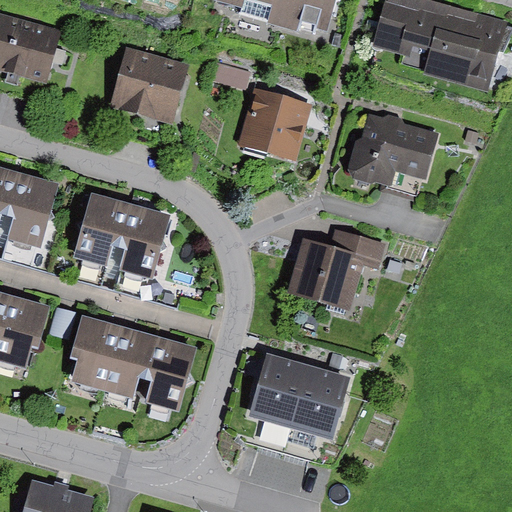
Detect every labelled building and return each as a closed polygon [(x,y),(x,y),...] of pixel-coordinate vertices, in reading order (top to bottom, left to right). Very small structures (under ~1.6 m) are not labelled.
[(212,0),(244,9),(241,18),(297,34),(298,30),(315,35),(317,30),(326,32),(335,0),(212,0)] [(505,24),(424,0),(387,0),(374,47),(406,56),(403,65),(426,72),(426,76),(489,94),(500,52),(504,53),(511,32),(504,30),(505,24)] [(62,31),(0,14),(0,71),(48,84),(53,63),(62,65),(66,52),(57,50),(62,31)] [(190,66),(127,48),(111,108),(174,125),(190,66)] [(252,73),(218,63),(213,82),(246,92),(252,73)] [(312,105),(255,89),(239,146),(296,162),(312,105)] [(387,119),(369,114),(362,139),(356,142),(349,170),(354,179),(373,185),(378,183),(388,186),(394,167),(425,176),(438,134),(404,124),(403,119),(396,117),(391,115),(387,119)] [(21,174),(0,168),(0,217),(1,215),(9,217),(21,174)] [(59,186),(21,174),(9,217),(15,219),(8,240),(41,249),(49,222),(55,219),(51,212),(59,186)] [(132,205),(92,194),(84,222),(78,225),(81,231),(74,258),(106,267),(111,248),(119,250),(132,205)] [(170,217),(132,205),(119,250),(125,251),(119,273),(152,283),(162,251),(165,249),(164,245),(170,217)] [(331,249),(304,241),(288,293),(351,313),(365,268),(377,272),(386,245),(337,230),(331,249)] [(41,249),(8,240),(2,261),(35,270),(41,249)] [(74,258),(41,249),(35,270),(69,279),(74,258)] [(101,287),(106,267),(74,258),(69,279),(101,287)] [(403,264),(391,259),(387,270),(398,275),(403,264)] [(152,283),(119,273),(114,291),(147,300),(152,283)] [(0,353),(15,297),(0,292),(0,353)] [(52,307),(15,297),(0,353),(0,361),(26,369),(31,349),(40,352),(52,307)] [(78,314),(56,308),(49,336),(70,341),(78,314)] [(122,327),(83,317),(71,360),(77,361),(71,383),(104,393),(122,327)] [(157,337),(122,327),(104,393),(133,401),(139,380),(145,382),(157,337)] [(197,348),(157,337),(145,382),(151,384),(146,405),(179,414),(186,390),(197,384),(190,373),(197,348)] [(343,356),(332,354),(328,368),(339,371),(343,356)] [(308,367),(267,355),(262,373),(258,372),(251,397),(256,399),(251,416),(290,428),(308,367)] [(350,379),(308,367),(290,428),(332,441),(339,418),(342,419),(347,401),(344,401),(350,379)] [(53,487),(33,482),(24,511),(90,511),(95,499),(68,491),(70,486),(61,484),(55,482),(53,487)]
